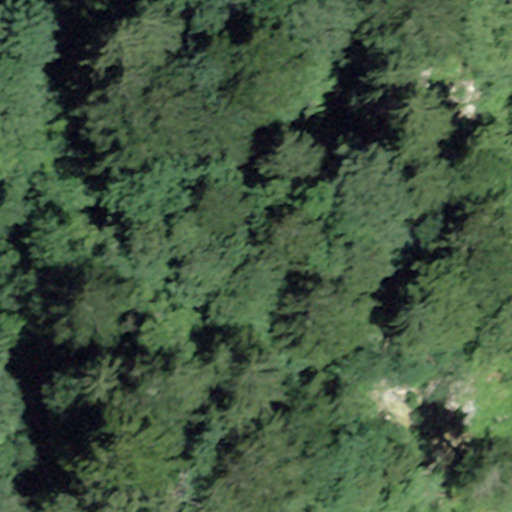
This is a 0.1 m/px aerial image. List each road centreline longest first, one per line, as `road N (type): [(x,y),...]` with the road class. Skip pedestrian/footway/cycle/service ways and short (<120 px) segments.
road 1 (track): [(96,0),(0,244)]
road 2 (track): [(0,355),(28,437),(27,511)]
